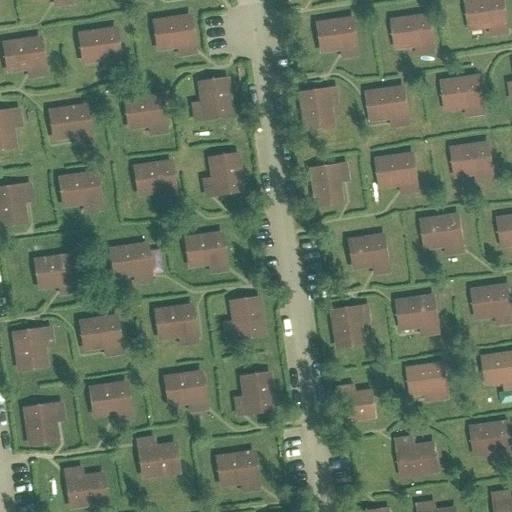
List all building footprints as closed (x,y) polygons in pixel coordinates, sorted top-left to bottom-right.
[(71,0),(30,0),(31,5),(54,3),(55,14),(73,12),(71,0)] [(503,0),(498,0),(463,4),(466,32),(489,30),(491,41),(509,39),(503,0)] [(430,19),(390,23),(393,51),(416,49),(418,60),(435,58),(430,19)] [(191,23),(151,28),(155,56),(177,54),(179,65),(197,63),(191,23)] [(352,24),(312,28),(316,56),(338,54),(340,65),(358,63),(352,24)] [(115,35),(75,39),(78,68),(101,65),(103,77),(120,75),(115,35)] [(41,43),(1,47),(5,76),(27,73),(29,85),(47,83),(41,43)] [(235,120),(228,81),(197,86),(200,105),(192,107),(194,126),(235,120)] [(481,83),(441,87),(444,116),(467,113),(469,125),(486,123),(481,83)] [(405,90),(365,95),(368,123),(391,121),(392,132),(410,130),(405,90)] [(334,96),(294,101),(299,140),(332,136),(329,116),(337,114),(334,96)] [(161,103),(121,107),(124,135),(147,133),(149,145),(167,142),(161,103)] [(86,113),(47,117),(50,146),(73,143),(74,155),(92,153),(86,113)] [(14,119),(0,121),(0,160),(12,159),(9,139),(17,138),(14,119)] [(488,147),(448,151),(452,180),(474,177),(476,189),(494,187),(488,147)] [(247,194),(240,155),(209,160),(212,179),(204,181),(206,200),(247,194)] [(415,157),(375,161),(378,190),(401,187),(403,199),(420,197),(415,157)] [(173,168),(133,172),(136,201),(159,198),(161,210),(178,207),(173,168)] [(344,170),(304,175),(310,214),(342,210),(339,190),(347,188),(344,170)] [(94,177),(54,182),(57,210),(80,208),(82,219),(99,217),(94,177)] [(28,195),(0,198),(0,238),(25,235),(22,215),(30,213),(28,195)] [(461,220),(421,224),(424,253),(447,250),(449,262),(467,260),(461,220)] [(511,220),(498,222),(501,251),(511,249),(511,220)] [(387,238),(347,242),(350,271),(373,268),(374,280),(392,278),(387,238)] [(220,240),(180,244),(183,273),(206,270),(207,282),(225,279),(220,240)] [(145,248),(105,253),(108,281),(131,279),(133,290),(151,288),(145,248)] [(73,261),(33,265),(36,294),(59,291),(61,303),(79,301),(73,261)] [(511,304),(510,289),(470,293),(473,322),(496,319),(498,331),(511,328),(511,304)] [(437,301),(397,305),(400,334),(423,331),(425,343),(443,341),(437,301)] [(267,347),(261,308),(230,313),(233,332),(225,334),(227,353),(267,347)] [(371,308),(331,314),(336,353),(369,349),(366,328),(374,327),(371,308)] [(194,312),(154,316),(157,345),(180,342),(182,354),(199,352),(194,312)] [(117,324),(77,328),(80,357),(103,354),(105,366),(122,364),(117,324)] [(48,337),(8,343),(13,382),(46,377),(43,357),(51,356),(48,337)] [(511,354),(482,358),(485,386),(508,384),(509,395),(511,395),(511,354)] [(445,370),(405,374),(409,402),(431,400),(433,411),(451,409),(445,370)] [(278,415),(271,376),(240,381),(243,400),(235,402),(237,421),(278,415)] [(202,380),(163,385),(166,413),(189,411),(190,422),(208,420),(202,380)] [(331,387),(336,428),(376,422),(373,391),(351,394),(350,385),(331,387)] [(127,386),(87,391),(90,419),(113,416),(115,428),(133,426),(127,386)] [(62,406),(22,411),(27,450),(60,446),(57,426),(65,424),(62,406)] [(511,444),(510,427),(470,431),(473,460),(496,457),(497,469),(511,467),(511,444)] [(396,440),(402,481),(442,475),(438,444),(417,446),(416,438),(396,440)] [(136,441),(142,482),(182,477),(178,445),(156,448),(155,439),(136,441)] [(258,453),(218,458),(221,486),(244,484),(246,495),(263,493),(258,453)] [(63,472),(68,511),(70,511),(109,507),(105,475),(83,478),(82,469),(63,472)] [(511,511),(511,497),(494,499),(495,511),(511,511)]
